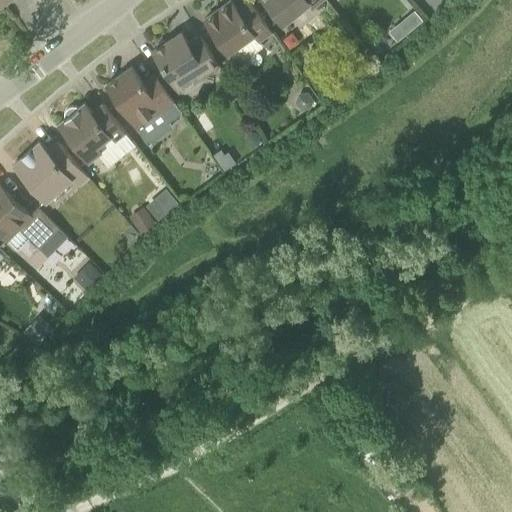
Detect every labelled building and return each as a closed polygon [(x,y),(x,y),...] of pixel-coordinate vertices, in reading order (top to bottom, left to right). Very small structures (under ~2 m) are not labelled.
[(227,52),(229,51),(253,33),(258,40),(272,31),(250,1),(238,10),(231,0),(230,0),(204,19),(227,52)] [(310,2),(313,6),(320,0),(264,0),(280,19),(293,8),(297,12),(310,2)] [(396,37),(425,19),(418,9),(390,26),(396,37)] [(154,50),(175,84),(189,75),(193,81),(219,65),(201,36),(189,43),(182,32),(154,50)] [(182,112),(175,102),(155,74),(143,82),(132,66),(107,84),(138,128),(162,111),(169,121),(182,112)] [(89,160),(98,153),(102,150),(98,145),(110,134),(115,140),(125,131),(103,103),(92,111),(85,102),(79,106),(76,105),(72,105),(69,106),(66,108),(65,111),(64,115),(64,118),(59,123),(89,160)] [(72,177),(78,184),(88,175),(57,141),(48,150),(40,141),(14,164),(46,199),(72,177)] [(17,249),(29,237),(39,248),(60,227),(39,206),(30,215),(0,184),(0,232),(7,240),(8,239),(17,249)] [(168,185),(147,202),(160,217),(180,200),(168,185)] [(147,204),(131,213),(142,230),(157,220),(147,204)] [(88,287),(104,272),(92,259),(76,273),(88,287)]
